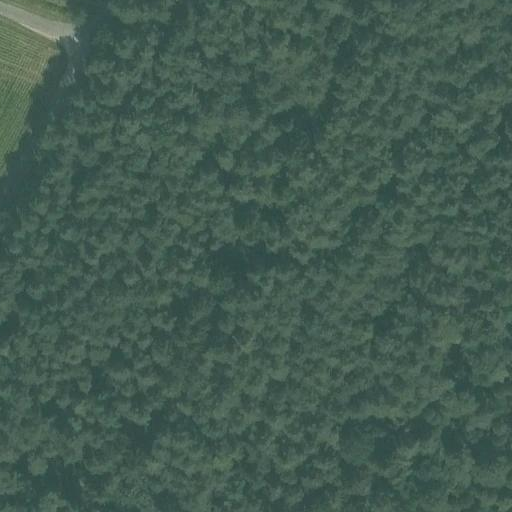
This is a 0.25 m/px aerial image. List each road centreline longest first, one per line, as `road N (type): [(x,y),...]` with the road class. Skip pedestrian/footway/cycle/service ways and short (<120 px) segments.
road 1 (track): [(79,40),(0,184)]
road 2 (unclassified): [(101,0),(79,40),(0,10)]
